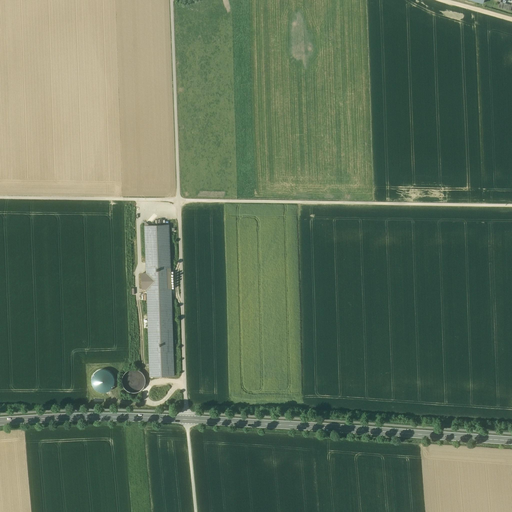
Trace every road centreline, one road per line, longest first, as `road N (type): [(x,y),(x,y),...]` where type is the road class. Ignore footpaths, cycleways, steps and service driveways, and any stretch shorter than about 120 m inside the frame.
road 1 (secondary): [(511,441),(187,418),(0,422)]
road 2 (track): [(511,205),(0,197)]
